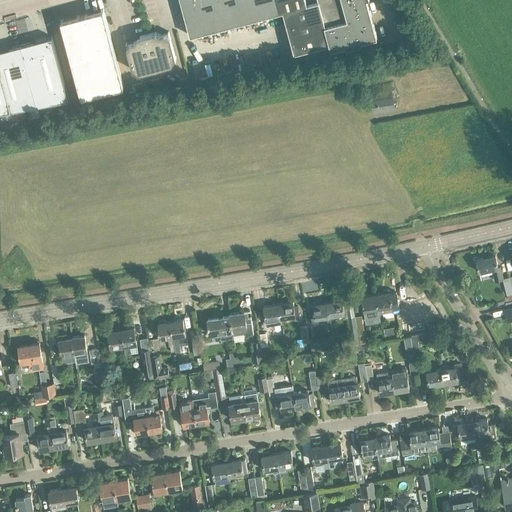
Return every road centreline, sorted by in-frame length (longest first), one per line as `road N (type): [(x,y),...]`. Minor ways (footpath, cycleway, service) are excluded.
road 1 (residential): [(0,480),(510,395)]
road 2 (secondary): [(425,247),(0,318)]
road 3 (residential): [(510,395),(425,247)]
road 4 (unknown): [(175,0),(195,53),(283,41)]
